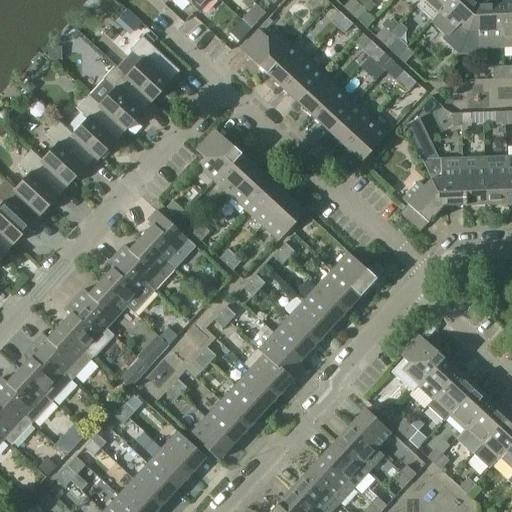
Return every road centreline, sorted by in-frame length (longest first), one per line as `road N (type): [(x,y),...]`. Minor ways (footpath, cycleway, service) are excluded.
road 1 (residential): [(0,328),(218,84)]
road 2 (residential): [(217,511),(243,493),(415,288)]
road 3 (residential): [(218,84),(426,276)]
road 4 (residential): [(415,288),(511,377)]
